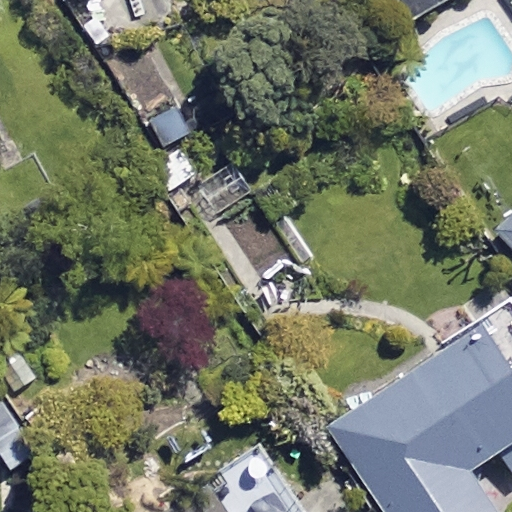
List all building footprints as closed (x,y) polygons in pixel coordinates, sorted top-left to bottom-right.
[(181,84),(143,106),(167,146),(205,123),(181,84)] [(511,294),(511,293),(326,415),(390,511),(496,511),(501,508),(469,459),(495,442),(511,468),(511,294)] [(0,362),(0,377),(41,449),(81,426),(33,343),(0,362)] [(41,449),(0,377),(0,450),(9,467),(41,449)] [(233,511),(207,473),(147,511),(233,511)]
